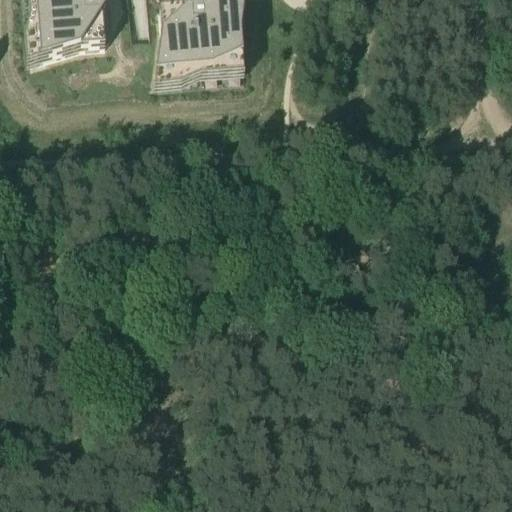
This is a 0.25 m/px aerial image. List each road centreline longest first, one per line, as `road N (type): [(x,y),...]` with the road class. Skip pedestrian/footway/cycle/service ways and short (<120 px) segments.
road 1 (track): [(0,166),(282,155),(403,159)]
road 2 (track): [(479,0),(483,150)]
